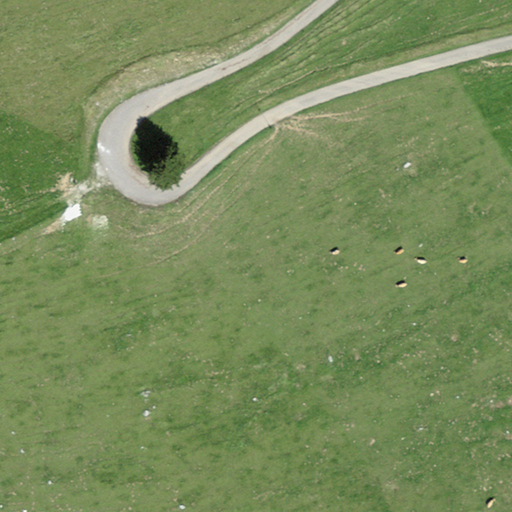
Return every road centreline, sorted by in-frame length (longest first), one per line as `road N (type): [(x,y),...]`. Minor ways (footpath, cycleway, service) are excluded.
road 1 (track): [(511,47),(311,101),(248,134),(165,198),(134,194),(111,167)]
road 2 (track): [(111,167),(110,139),(130,111),(252,58),(331,0)]
